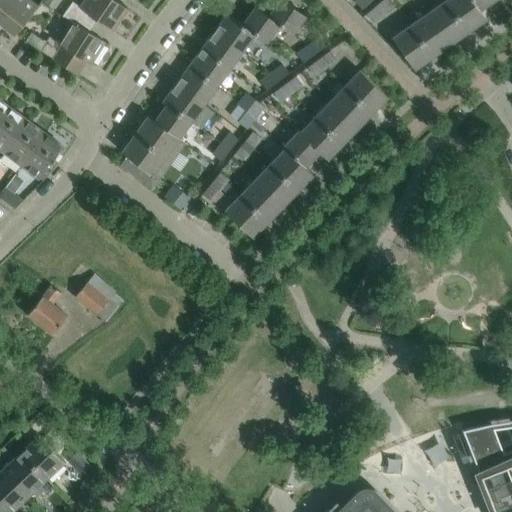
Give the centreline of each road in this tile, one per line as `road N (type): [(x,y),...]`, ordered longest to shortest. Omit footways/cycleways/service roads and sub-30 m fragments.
road 1 (residential): [(236,273),(84,153)]
road 2 (residential): [(182,0),(98,123)]
road 3 (residential): [(84,153),(0,246)]
